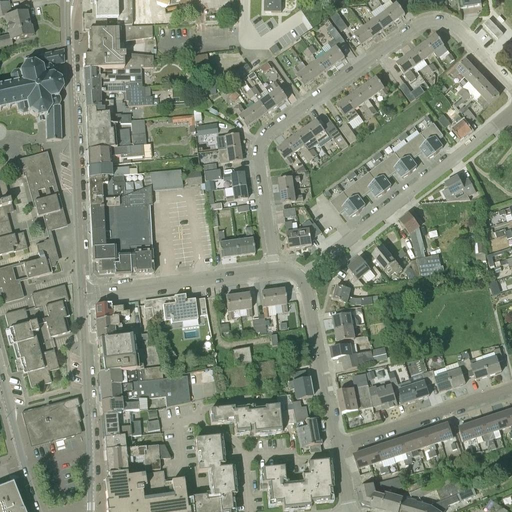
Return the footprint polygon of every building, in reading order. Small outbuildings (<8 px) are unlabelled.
[(85,17),(85,32),(87,32),(87,33),(105,32),(104,28),(106,28),(106,20),(116,20),(117,27),(132,26),(132,25),(131,0),(94,0),(94,4),(92,4),(93,16),(85,17)] [(151,0),(131,0),(132,25),(152,24),(151,0)] [(264,0),(264,13),(280,13),(280,0),(264,0)] [(411,0),(409,0),(404,4),(410,11),(416,6),(411,0)] [(458,0),(460,9),(481,6),(479,0),(458,0)] [(11,16),(10,9),(8,2),(0,4),(0,17),(4,17),(8,36),(0,37),(0,48),(12,46),(11,41),(33,36),(31,26),(29,27),(26,12),(11,16)] [(386,12),(394,24),(405,16),(397,4),(386,12)] [(383,31),(394,24),(386,12),(375,20),(383,31)] [(341,33),(347,28),(337,14),(330,18),(341,33)] [(372,39),(383,31),(375,20),(364,27),(372,39)] [(489,20),(485,25),(497,38),(501,33),(489,20)] [(98,71),(141,69),(153,69),(153,57),(148,57),(124,55),(118,55),(118,43),(123,43),(152,39),(152,27),(132,28),(132,26),(117,27),(117,31),(106,32),(105,32),(87,33),(88,57),(83,57),(83,72),(98,71)] [(361,47),(372,39),(364,27),(353,35),(361,47)] [(326,55),(334,66),(345,59),(337,48),(344,42),(334,29),(329,32),(328,33),(334,41),(328,45),(322,49),(326,55)] [(426,43),(434,54),(444,47),(436,36),(426,43)] [(424,62),(434,54),(426,43),(416,51),(424,62)] [(273,56),(280,51),(276,46),(269,50),(273,56)] [(307,59),(312,56),(316,53),(312,47),(303,53),(307,59)] [(414,69),(424,62),(416,51),(406,58),(414,69)] [(50,67),(63,64),(63,52),(38,57),(40,66),(34,62),(33,58),(25,59),(23,60),(24,65),(19,73),(18,71),(12,73),(9,77),(11,84),(0,86),(0,110),(16,107),(17,113),(21,116),(29,114),(36,118),(37,123),(45,121),(46,141),(60,141),(59,108),(58,107),(60,102),(59,99),(58,97),(63,89),(61,79),(54,75),(53,69),(50,67)] [(190,70),(208,68),(206,55),(189,58),(190,70)] [(324,73),(334,66),(326,55),(316,62),(324,73)] [(449,65),(454,61),(450,55),(445,58),(449,65)] [(410,72),(414,69),(406,58),(396,65),(409,84),(416,80),(410,72)] [(463,79),(473,69),(465,61),(450,75),(454,79),(459,74),(463,79)] [(324,73),(316,62),(306,69),(314,80),(324,73)] [(263,72),(265,74),(271,69),(267,64),(261,68),(263,72)] [(241,77),(251,70),(247,65),(237,72),(241,77)] [(428,68),(433,74),(437,71),(432,65),(428,68)] [(314,80),(306,69),(301,73),(297,67),(292,71),(304,88),(314,80)] [(428,77),(433,74),(428,68),(424,71),(428,77)] [(129,84),(142,84),(141,69),(98,71),(83,72),(84,82),(99,82),(99,85),(129,84)] [(472,88),(482,78),(473,69),(463,79),(472,88)] [(480,97),(491,88),(482,78),(472,88),(466,93),(461,98),(453,105),(457,109),(470,97),(472,95),(476,100),(480,97)] [(366,86),(374,97),(380,93),(384,99),(389,96),(376,79),(366,86)] [(142,84),(129,84),(99,85),(99,82),(84,82),(85,97),(100,97),(100,93),(125,93),(125,102),(128,102),(128,108),(152,107),(152,98),(144,99),(143,89),(142,89),(142,84)] [(269,96),(277,107),(288,99),(276,83),(271,86),(270,85),(265,89),(270,95),(269,96)] [(410,104),(415,100),(404,85),(399,88),(410,104)] [(368,101),(374,97),(366,86),(356,93),(364,104),(368,110),(373,117),(377,114),(368,101)] [(277,107),(269,96),(264,100),(255,87),(250,90),(255,97),(259,103),(267,114),(277,107)] [(480,97),(476,100),(477,100),(478,99),(483,104),(480,107),(478,109),(481,113),(484,111),(499,97),(491,88),(480,97)] [(235,92),(230,89),(226,94),(230,98),(235,92)] [(461,98),(466,93),(463,89),(457,94),(461,98)] [(246,93),(251,100),(255,97),(250,90),(246,93)] [(354,111),(364,104),(356,93),(346,100),(354,111)] [(85,97),(85,110),(95,110),(95,115),(107,114),(109,125),(114,125),(131,124),(130,123),(130,116),(113,117),(113,101),(107,102),(107,101),(101,101),(100,97),(85,97)] [(354,111),(346,100),(336,108),(344,119),(345,118),(349,124),(358,117),(354,111)] [(267,114),(259,103),(255,106),(249,110),(257,121),(267,114)] [(257,121),(249,110),(245,113),(240,105),(233,110),(247,128),(257,121)] [(460,141),(471,132),(452,108),(446,113),(457,126),(451,131),(460,141)] [(85,110),(86,152),(116,149),(114,125),(109,125),(107,114),(95,115),(95,110),(85,110)] [(369,120),(373,117),(368,110),(364,113),(369,120)] [(472,124),(478,119),(470,110),(465,115),(472,124)] [(444,130),(450,125),(443,116),(437,120),(444,130)] [(195,133),(194,123),(193,117),(168,119),(168,125),(188,122),(189,134),(195,133)] [(307,129),(314,140),(315,140),(319,145),(329,138),(325,133),(317,121),(307,129)] [(132,148),(145,146),(144,122),(130,123),(131,124),(132,148)] [(350,145),(357,141),(346,125),(339,130),(350,145)] [(437,141),(443,137),(434,125),(420,134),(436,155),(443,149),(437,141)] [(205,127),(196,128),(197,137),(207,136),(205,127)] [(304,147),(314,140),(307,129),(296,136),(304,147)] [(118,131),(119,149),(130,148),(128,131),(118,131)] [(341,152),(348,147),(337,131),(330,136),(333,140),(337,146),(341,152)] [(436,155),(420,134),(407,144),(417,157),(422,153),(428,160),(436,155)] [(217,152),(240,149),(238,135),(215,139),(217,152)] [(294,154),(304,147),(296,136),(287,143),(294,154)] [(289,158),(294,154),(287,143),(276,150),(288,167),(293,164),(289,158)] [(411,161),(417,157),(407,144),(395,154),(410,175),(417,168),(411,161)] [(86,152),(87,169),(110,166),(110,160),(113,160),(113,157),(120,156),(120,159),(144,157),(144,159),(151,159),(150,146),(145,146),(132,148),(130,148),(119,149),(116,149),(86,152)] [(240,149),(217,152),(219,165),(242,162),(240,149)] [(309,153),(313,159),(317,156),(313,150),(309,153)] [(309,162),(313,159),(309,153),(304,156),(309,162)] [(402,179),(410,175),(395,154),(382,164),(391,176),(397,172),(402,179)] [(42,236),(68,230),(50,155),(24,161),(42,236)] [(385,181),(391,176),(382,164),(369,174),(385,194),(391,188),(385,181)] [(204,173),(216,171),(215,165),(199,167),(198,167),(198,171),(203,170),(204,173)] [(87,180),(123,177),(137,175),(136,168),(128,168),(113,169),(113,170),(110,170),(110,166),(87,169),(87,180)] [(180,171),(149,174),(150,183),(181,180),(180,171)] [(216,171),(204,173),(204,180),(205,183),(221,181),(219,171),(216,171)] [(187,187),(201,185),(200,173),(185,174),(187,187)] [(231,189),(245,187),(243,174),(222,177),(223,182),(230,181),(231,189)] [(376,199),(385,194),(369,174),(356,183),(365,196),(371,192),(376,199)] [(118,200),(124,198),(124,184),(123,184),(123,177),(87,180),(89,209),(118,208),(118,200)] [(280,193),(294,191),(293,184),(300,183),(299,177),(279,180),(280,193)] [(460,184),(457,178),(445,184),(451,197),(463,190),(467,198),(475,194),(468,180),(460,184)] [(11,205),(9,197),(6,188),(4,180),(0,181),(0,256),(1,256),(8,254),(12,253),(22,250),(27,248),(24,239),(22,233),(12,237),(11,234),(9,225),(6,216),(5,215),(13,212),(11,205)] [(360,200),(365,196),(356,183),(343,193),(359,214),(365,207),(360,200)] [(149,207),(151,206),(150,187),(124,198),(118,200),(118,208),(89,209),(91,266),(94,266),(95,274),(98,274),(99,278),(114,278),(118,278),(118,273),(126,273),(126,278),(130,278),(130,276),(152,275),(152,257),(151,250),(149,207)] [(245,187),(231,189),(232,197),(225,198),(226,203),(247,200),(245,187)] [(294,191),(280,193),(282,205),(303,202),(302,197),(295,198),(294,191)] [(350,219),(359,214),(343,193),(330,203),(339,216),(345,211),(350,219)] [(284,219),(296,217),(295,209),(283,211),(284,219)] [(435,269),(441,268),(438,256),(423,259),(416,231),(419,229),(409,215),(399,222),(410,236),(411,241),(416,261),(421,281),(438,279),(435,269)] [(298,232),(300,248),(312,246),(311,240),(314,240),(322,235),(314,225),(313,226),(310,221),(303,225),(303,231),(298,232)] [(300,248),(298,232),(293,233),(291,223),(285,224),(288,250),(300,248)] [(235,242),(237,257),(254,255),(250,229),(245,229),(246,236),(242,236),(243,241),(235,242)] [(493,234),(495,240),(506,236),(511,235),(510,231),(505,232),(504,230),(493,234)] [(237,257),(235,242),(225,244),(223,232),(217,233),(220,259),(237,257)] [(23,266),(27,281),(52,274),(51,270),(53,269),(56,264),(54,258),(55,257),(51,242),(36,246),(40,261),(25,265),(24,263),(20,264),(21,266),(23,266)] [(397,276),(402,272),(383,248),(372,257),(389,278),(395,274),(397,276)] [(405,251),(395,257),(399,262),(408,257),(405,251)] [(354,288),(364,287),(359,281),(370,272),(360,259),(348,269),(350,271),(343,282),(354,288)] [(415,281),(421,281),(416,261),(410,263),(412,271),(414,277),(415,281)] [(15,284),(10,269),(0,272),(0,287),(3,287),(6,302),(22,298),(17,283),(15,284)] [(410,269),(407,270),(406,273),(407,279),(411,280),(412,280),(414,277),(412,271),(410,269)] [(499,288),(497,282),(489,284),(491,290),(499,288)] [(41,308),(42,309),(45,320),(35,323),(29,325),(25,310),(4,315),(8,330),(5,331),(9,346),(13,345),(17,360),(20,360),(24,374),(27,373),(31,389),(51,383),(48,372),(59,369),(58,365),(54,351),(40,354),(36,339),(38,339),(37,333),(38,333),(36,326),(46,324),(50,339),(70,334),(66,319),(69,318),(69,317),(65,303),(68,302),(64,286),(31,295),(35,309),(41,308)] [(365,307),(373,306),(372,298),(361,299),(361,300),(356,300),(349,298),(351,291),(336,287),(333,301),(355,306),(361,306),(361,307),(365,307)] [(274,308),(280,307),(281,314),(287,314),(284,290),(272,292),(274,308)] [(277,333),(274,308),(272,292),(260,293),(264,319),(258,320),(259,333),(260,337),(266,336),(264,319),(269,318),(271,334),(277,333)] [(237,296),(239,312),(245,311),(246,319),(252,318),(249,295),(237,296)] [(233,313),(239,312),(237,296),(225,298),(228,321),(234,321),(233,313)] [(173,301),(144,304),(144,309),(145,309),(146,321),(150,321),(150,320),(158,319),(158,323),(170,321),(171,324),(197,321),(196,319),(203,319),(203,317),(206,316),(204,299),(185,302),(185,297),(172,298),(173,301)] [(112,319),(111,309),(111,305),(94,306),(96,322),(112,319)] [(97,341),(125,338),(124,331),(122,331),(122,326),(118,326),(118,317),(128,317),(128,313),(122,313),(122,308),(111,309),(112,319),(96,322),(95,322),(97,341)] [(335,331),(353,327),(350,316),(363,314),(362,308),(347,311),(348,316),(333,319),(335,331)] [(350,346),(356,345),(369,342),(368,337),(355,339),(353,327),(335,331),(337,343),(349,340),(350,346)] [(98,362),(135,357),(133,342),(147,341),(146,335),(143,335),(141,336),(135,336),(125,338),(97,341),(99,362),(98,362)] [(356,345),(350,346),(330,350),(332,360),(339,359),(340,365),(342,364),(344,372),(374,365),(372,353),(358,355),(356,345)] [(251,365),(249,349),(232,351),(234,367),(223,370),(227,392),(250,388),(247,366),(249,366),(253,388),(277,384),(273,362),(251,365)] [(375,364),(387,361),(384,349),(372,352),(375,364)] [(483,363),(488,377),(501,373),(498,363),(503,361),(499,350),(493,352),(496,359),(483,363)] [(488,377),(483,363),(476,365),(475,360),(470,362),(467,353),(461,355),(463,360),(463,361),(467,373),(469,378),(474,377),(476,381),(488,377)] [(120,373),(138,371),(143,370),(141,361),(141,357),(135,357),(98,362),(99,376),(120,373)] [(462,375),(467,373),(463,361),(457,363),(460,370),(447,374),(452,389),(465,385),(462,375)] [(162,380),(161,368),(143,370),(145,383),(162,380)] [(99,376),(100,388),(145,383),(143,370),(138,371),(120,373),(99,376)] [(452,389),(447,374),(435,378),(433,371),(427,373),(431,385),(436,384),(440,393),(452,389)] [(373,373),(366,375),(369,381),(375,380),(373,373)] [(426,387),(431,385),(427,373),(420,375),(423,382),(411,386),(416,401),(429,397),(426,387)] [(100,388),(101,403),(121,401),(166,398),(166,409),(189,403),(186,378),(162,380),(145,383),(100,388)] [(416,401),(411,386),(410,383),(398,387),(395,378),(389,380),(392,387),(395,397),(400,395),(403,405),(416,401)] [(292,388),(295,401),(299,400),(312,398),(308,379),(286,383),(287,389),(292,388)] [(342,415),(373,409),(368,387),(338,393),(342,415)] [(397,407),(395,397),(392,387),(376,391),(376,388),(369,390),(373,408),(381,406),(381,407),(383,407),(385,408),(386,410),(397,407)] [(77,399),(21,414),(24,427),(26,426),(31,447),(55,441),(54,439),(78,432),(76,424),(80,423),(76,408),(79,407),(77,399)] [(122,405),(121,401),(120,401),(101,403),(102,416),(111,416),(111,414),(128,413),(138,413),(138,404),(122,405)] [(291,405),(292,410),(294,423),(295,424),(305,422),(309,422),(306,408),(301,409),(299,402),(295,403),(291,404),(291,405)] [(280,434),(279,425),(278,412),(278,408),(253,411),(253,409),(209,411),(210,426),(234,424),(235,434),(248,433),(248,428),(253,428),(254,437),(280,434)] [(279,425),(294,423),(292,410),(278,412),(279,425)] [(102,416),(104,440),(131,438),(141,437),(139,423),(129,424),(128,413),(111,414),(111,416),(102,416)] [(500,432),(511,428),(507,413),(495,417),(500,432)] [(493,434),(500,432),(495,417),(483,421),(492,450),(493,451),(496,450),(493,440),(495,440),(493,434)] [(305,429),(309,448),(321,446),(317,420),(309,422),(305,422),(305,429)] [(492,451),(493,451),(492,450),(483,421),(471,425),(476,440),(482,437),(484,443),(485,443),(487,448),(490,447),(492,451)] [(436,429),(441,444),(453,440),(448,425),(436,429)] [(458,429),(463,444),(476,440),(471,425),(458,429)] [(299,449),(309,448),(305,429),(296,430),(299,449)] [(434,446),(441,444),(436,429),(424,433),(429,448),(431,453),(432,458),(437,457),(435,451),(436,451),(434,446)] [(413,437),(418,451),(421,450),(429,448),(424,433),(413,437)] [(411,459),(419,456),(418,451),(413,437),(401,441),(409,466),(412,465),(411,460),(411,459)] [(105,452),(157,447),(135,449),(135,443),(131,443),(131,438),(104,440),(105,452)] [(192,499),(192,511),(228,511),(229,511),(233,511),(232,497),(235,496),(233,469),(224,470),(221,438),(194,441),(198,473),(207,473),(209,494),(206,494),(206,497),(192,499)] [(406,467),(409,466),(401,441),(389,444),(395,464),(396,464),(404,461),(406,467)] [(377,448),(381,463),(383,468),(385,474),(389,473),(387,467),(395,464),(389,444),(377,448)] [(452,452),(459,450),(457,444),(451,446),(452,452)] [(143,473),(160,472),(159,461),(157,447),(105,452),(107,476),(126,474),(132,474),(133,463),(142,462),(143,473)] [(157,447),(159,461),(170,460),(164,447),(157,447)] [(370,466),(381,463),(377,448),(365,452),(370,466)] [(358,470),(370,466),(365,452),(353,456),(358,470)] [(266,485),(267,490),(268,508),(283,507),(283,511),(310,510),(309,505),(332,503),(331,484),(332,484),(330,463),(306,465),(307,477),(302,478),(303,483),(284,485),(283,469),(260,471),(261,485),(266,485)] [(362,483),(374,479),(372,473),(360,477),(362,483)] [(163,474),(126,479),(126,474),(107,476),(108,480),(109,491),(106,492),(107,503),(105,504),(106,511),(192,511),(192,499),(190,481),(164,485),(163,474)] [(440,502),(464,493),(460,483),(454,482),(450,476),(423,489),(404,497),(403,500),(399,511),(428,511),(431,508),(421,505),(422,504),(419,499),(437,492),(440,502)] [(381,511),(388,511),(393,497),(397,491),(401,490),(399,479),(358,490),(361,503),(361,505),(366,508),(381,511)] [(406,493),(403,495),(404,497),(423,489),(420,483),(405,490),(406,493)] [(24,511),(13,484),(0,489),(0,511),(24,511)] [(431,508),(428,511),(438,511),(459,503),(476,496),(473,489),(464,493),(440,502),(436,504),(433,506),(431,508)] [(399,511),(403,500),(393,497),(388,511),(399,511)]
